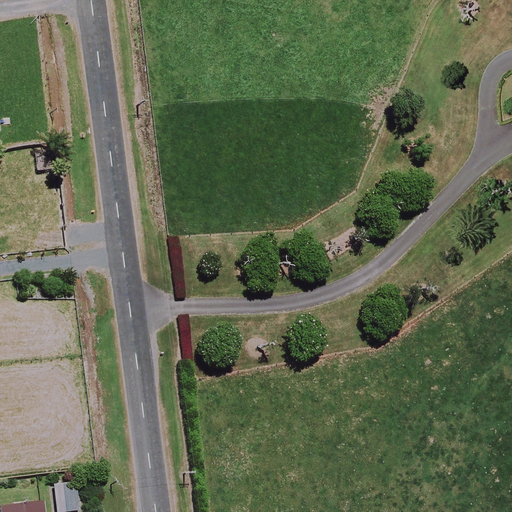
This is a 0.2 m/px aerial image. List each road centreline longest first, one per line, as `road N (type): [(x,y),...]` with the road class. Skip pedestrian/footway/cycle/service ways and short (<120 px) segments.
road 1 (unclassified): [(154,511),(90,0)]
road 2 (unknown): [(133,341),(326,318),(417,256),(511,160)]
